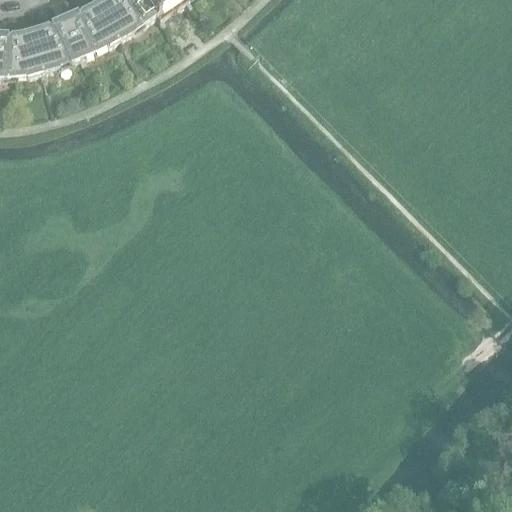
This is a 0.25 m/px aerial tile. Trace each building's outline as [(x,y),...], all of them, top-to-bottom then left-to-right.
[(138,0),(116,0),(113,2),(113,1),(102,8),(97,11),(121,50),(134,41),(134,40),(143,34),(144,34),(156,26),(138,0)] [(138,0),(156,26),(159,30),(188,10),(186,5),(182,0),(138,0)] [(106,59),(121,50),(97,11),(81,20),(82,21),(76,24),(76,22),(65,26),(85,73),(87,72),(85,67),(94,64),(105,58),(106,59)] [(81,74),(85,73),(65,26),(52,32),(53,34),(47,36),(47,35),(44,36),(35,38),(49,81),(58,79),(58,78),(70,74),(79,70),(81,74)] [(27,88),(49,81),(35,38),(27,41),(18,43),(11,44),(12,46),(6,46),(6,44),(0,44),(0,59),(14,60),(24,72),(27,88)] [(0,59),(0,89),(5,89),(26,87),(26,88),(27,88),(24,72),(14,60),(0,59)]
